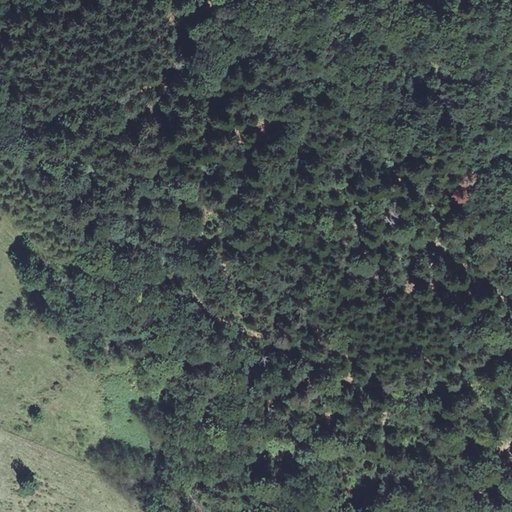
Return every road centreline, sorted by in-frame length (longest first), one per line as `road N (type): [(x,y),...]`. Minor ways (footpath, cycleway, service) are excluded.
road 1 (track): [(145,276),(242,331),(358,379),(407,386),(511,373)]
road 2 (track): [(0,76),(90,224),(145,276)]
